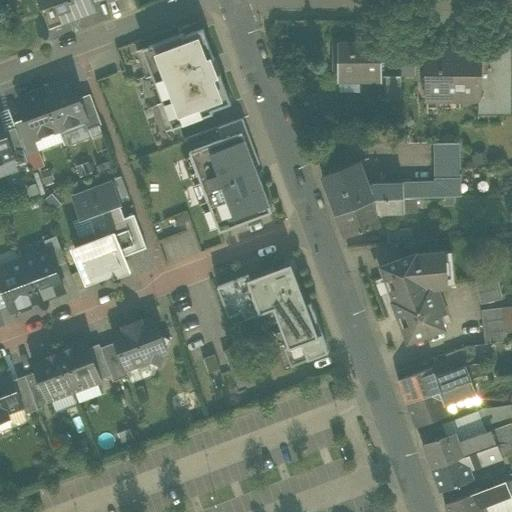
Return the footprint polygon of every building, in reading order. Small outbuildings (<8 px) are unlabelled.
[(74,20),(96,11),(93,4),(91,0),(37,0),(41,9),(54,3),(60,19),(63,18),(72,15),(74,20)] [(49,29),(65,23),(63,18),(60,19),(54,3),(41,9),(49,29)] [(148,64),(166,113),(173,110),(179,126),(213,114),(212,111),(231,104),(220,74),(218,75),(212,59),(214,59),(203,29),(184,36),(183,33),(149,46),(155,62),(148,64)] [(479,67),(511,67),(511,42),(478,41),(478,49),(479,49),(479,67)] [(338,77),(381,77),(381,76),(381,45),(338,44),(338,77)] [(142,48),(148,64),(155,62),(149,46),(142,48)] [(459,100),(478,100),(479,100),(479,67),(479,49),(478,49),(459,49),(459,52),(426,52),(426,95),(459,95),(459,100)] [(511,67),(479,67),(479,100),(478,100),(478,112),(511,112),(511,67)] [(387,76),(387,100),(400,100),(400,76),(387,76)] [(71,78),(44,89),(59,130),(85,120),(87,120),(79,98),(71,78)] [(34,140),(59,130),(44,89),(17,99),(25,119),(33,140),(34,140)] [(87,120),(85,120),(88,129),(99,125),(101,125),(90,94),(79,98),(87,120)] [(15,127),(8,109),(0,111),(0,119),(5,131),(15,127)] [(172,129),(179,126),(173,110),(166,113),(172,129)] [(0,119),(0,163),(13,158),(14,158),(5,131),(0,119)] [(33,140),(25,119),(14,123),(15,127),(25,153),(38,149),(34,140),(33,140)] [(218,128),(222,139),(242,132),(244,139),(254,166),(259,164),(243,119),(218,128)] [(85,120),(59,130),(63,141),(65,146),(91,137),(88,129),(85,120)] [(99,125),(88,129),(91,137),(92,138),(103,134),(99,125)] [(15,127),(5,131),(14,158),(13,158),(16,165),(28,161),(25,153),(15,127)] [(59,130),(34,140),(38,149),(38,150),(63,141),(59,130)] [(272,212),(269,205),(234,218),(233,214),(228,216),(218,187),(212,190),(208,178),(218,174),(210,152),(244,139),(242,132),(222,139),(189,152),(219,232),(272,212)] [(234,218),(269,205),(254,166),(244,139),(210,152),(218,174),(208,178),(212,190),(218,187),(228,216),(233,214),(234,218)] [(435,181),(452,181),(461,181),(461,168),(460,146),(460,142),(434,143),(435,181)] [(38,149),(25,153),(28,161),(32,171),(44,166),(38,150),(38,149)] [(13,158),(0,163),(0,176),(18,169),(16,165),(13,158)] [(403,198),(403,182),(374,183),(368,185),(359,161),(322,175),(336,214),(370,201),(371,200),(403,199),(403,198)] [(435,181),(403,182),(403,198),(452,196),(452,181),(435,181)] [(452,181),(452,196),(461,196),(461,181),(452,181)] [(82,217),(89,214),(119,203),(111,183),(74,197),(82,217)] [(66,199),(57,189),(45,200),(53,210),(66,199)] [(371,200),(370,201),(375,214),(408,213),(408,206),(404,206),(403,199),(371,200)] [(379,224),(375,214),(370,201),(336,214),(345,237),(379,224)] [(119,203),(89,214),(95,231),(98,239),(113,233),(128,228),(124,217),(119,203)] [(95,231),(89,214),(82,217),(73,220),(79,237),(95,231)] [(134,214),(124,217),(128,228),(113,233),(122,257),(146,248),(134,214)] [(160,238),(169,261),(199,249),(190,226),(160,238)] [(394,231),(395,242),(414,240),(413,229),(394,231)] [(113,233),(98,239),(74,248),(87,282),(126,267),(122,257),(113,233)] [(49,249),(55,266),(66,262),(56,236),(44,240),(47,250),(49,249)] [(22,259),(38,300),(64,290),(55,266),(49,249),(47,250),(22,259)] [(381,266),(394,300),(429,287),(430,287),(455,285),(452,251),(415,254),(415,253),(381,266)] [(12,310),(38,300),(22,259),(0,267),(0,279),(0,280),(10,305),(12,310)] [(307,305),(291,263),(249,279),(248,275),(217,286),(229,316),(243,311),(245,319),(274,308),(288,346),(284,347),(291,366),(328,351),(310,303),(307,305)] [(475,282),(481,304),(503,299),(497,277),(475,282)] [(0,280),(0,308),(10,305),(0,280)] [(436,304),(430,287),(429,287),(394,300),(393,300),(408,342),(445,328),(440,315),(436,304)] [(443,302),(436,304),(440,315),(447,312),(443,302)] [(481,310),(486,344),(508,341),(504,307),(481,310)] [(154,319),(141,324),(125,330),(113,334),(116,342),(125,368),(126,368),(149,359),(159,364),(164,354),(166,353),(165,350),(170,339),(160,335),(154,319)] [(123,326),(125,330),(141,324),(140,320),(123,326)] [(85,340),(59,350),(74,389),(97,381),(100,380),(88,348),(85,340)] [(116,342),(100,348),(111,376),(113,381),(129,375),(126,368),(125,368),(116,342)] [(100,380),(111,376),(100,348),(99,344),(88,348),(100,380)] [(446,354),(449,362),(479,351),(477,345),(465,346),(446,354)] [(234,346),(222,351),(228,366),(240,362),(234,346)] [(50,398),(74,389),(59,350),(33,360),(37,371),(47,399),(50,398)] [(214,354),(202,358),(208,374),(220,369),(214,354)] [(149,359),(126,368),(129,375),(131,383),(154,374),(159,364),(149,359)] [(465,364),(434,376),(440,390),(470,379),(465,364)] [(407,403),(440,390),(434,376),(431,368),(398,381),(407,403)] [(36,403),(47,399),(37,371),(25,375),(36,403)] [(0,421),(8,418),(6,412),(22,407),(12,380),(10,373),(0,376),(0,421)] [(22,407),(25,414),(38,409),(36,403),(25,375),(12,380),(22,407)] [(470,379),(440,390),(445,405),(476,393),(470,379)] [(97,381),(74,389),(79,403),(102,395),(97,381)] [(55,412),(79,403),(74,389),(50,398),(55,412)] [(449,414),(445,405),(440,390),(407,403),(416,427),(449,414)] [(511,404),(486,407),(491,423),(511,416),(511,404)] [(418,433),(422,444),(440,437),(435,426),(418,433)] [(491,430),(478,434),(483,448),(496,443),(494,436),(497,435),(495,428),(491,430)] [(422,444),(431,468),(483,448),(478,434),(459,441),(455,432),(440,437),(422,444)] [(483,448),(488,462),(501,457),(505,456),(503,449),(499,450),(496,443),(483,448)] [(488,462),(483,448),(431,468),(440,491),(473,479),(469,469),(488,462)] [(483,506),(511,495),(506,480),(478,491),(483,506)] [(485,511),(483,506),(478,491),(445,503),(447,511),(485,511)] [(502,511),(507,510),(511,508),(511,494),(511,495),(483,506),(485,511),(502,511)]
